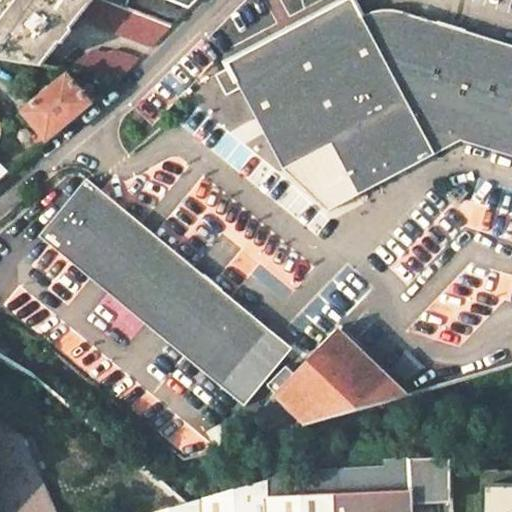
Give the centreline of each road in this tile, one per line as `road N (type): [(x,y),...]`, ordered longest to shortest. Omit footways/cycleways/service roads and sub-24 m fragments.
road 1 (unknown): [(317,262),(209,403),(184,408),(58,315),(186,160)]
road 2 (residential): [(217,0),(108,111),(0,202)]
road 3 (unknown): [(511,330),(461,359),(426,354),(390,315),(351,240)]
road 4 (unknown): [(351,240),(431,185),(482,169),(511,177)]
road 5 (unknown): [(317,262),(186,160)]
road 6 (unknown): [(390,315),(476,250),(501,255),(511,268)]
road 7 (unknown): [(186,160),(125,180),(99,165),(79,136)]
